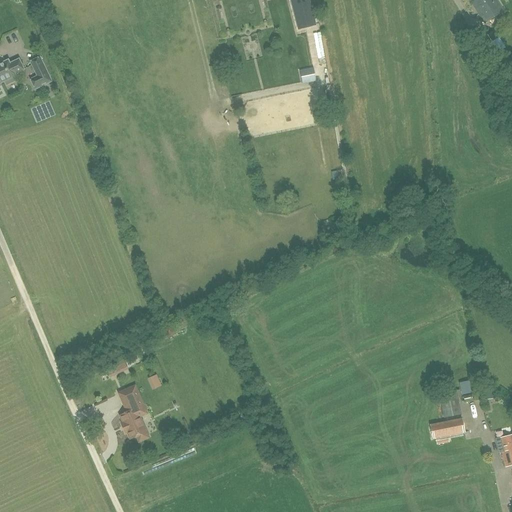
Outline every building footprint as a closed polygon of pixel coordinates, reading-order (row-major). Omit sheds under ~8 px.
[(316,27),(313,18),(308,0),(289,0),(296,23),(298,31),(316,27)] [(468,0),(484,24),(504,12),(496,0),(468,0)] [(268,27),(261,35),(268,42),(276,34),(268,27)] [(505,48),(494,32),(480,40),(491,58),(505,48)] [(30,62),(37,76),(30,80),(35,90),(43,86),(42,85),(46,83),(46,84),(52,82),(40,57),(30,62)] [(0,84),(2,83),(5,82),(7,85),(16,81),(14,77),(16,76),(15,74),(24,70),(19,60),(10,64),(9,60),(0,64),(0,84)] [(316,80),(314,69),(300,71),(303,83),(316,80)] [(118,365),(107,370),(110,378),(121,373),(118,365)] [(159,375),(151,379),(156,391),(164,387),(159,375)] [(147,414),(144,406),(135,386),(119,393),(127,413),(120,416),(123,423),(121,424),(125,434),(127,433),(130,440),(136,437),(139,442),(149,438),(140,417),(147,414)] [(494,400),(492,390),(483,391),(485,401),(494,400)] [(445,418),(461,414),(456,391),(440,394),(445,418)] [(433,437),(440,436),(465,431),(462,417),(430,423),(433,437)] [(511,435),(496,439),(499,453),(502,453),(506,467),(511,465),(511,435)]
